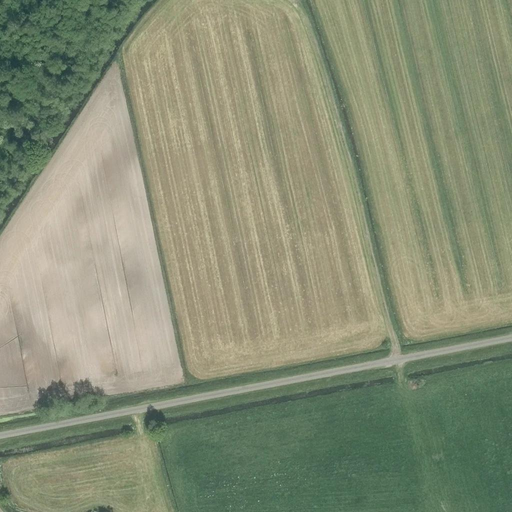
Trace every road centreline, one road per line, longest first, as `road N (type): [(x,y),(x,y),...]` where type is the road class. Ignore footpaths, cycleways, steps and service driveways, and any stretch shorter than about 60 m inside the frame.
road 1 (unclassified): [(0,436),(511,338)]
road 2 (track): [(398,360),(338,122),(297,0)]
